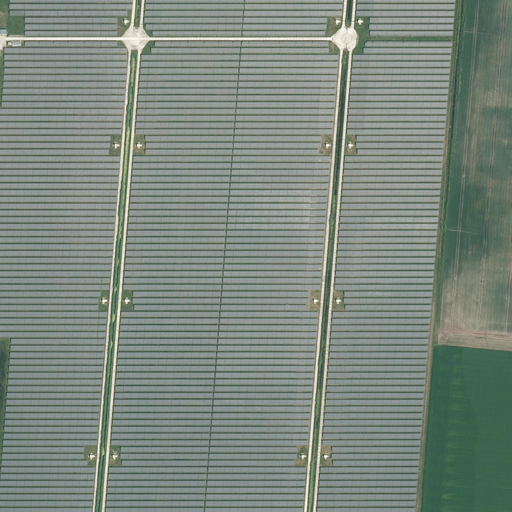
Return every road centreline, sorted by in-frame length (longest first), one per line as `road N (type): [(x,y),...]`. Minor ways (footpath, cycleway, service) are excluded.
road 1 (track): [(143,0),(103,511)]
road 2 (track): [(94,511),(134,0)]
road 3 (track): [(315,511),(355,0)]
road 4 (track): [(345,0),(305,511)]
road 5 (track): [(352,39),(0,39)]
